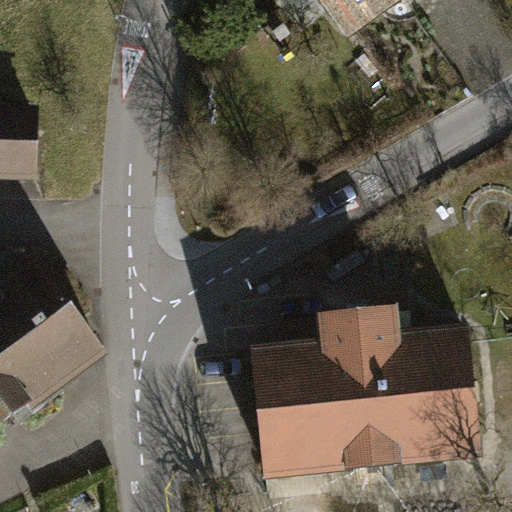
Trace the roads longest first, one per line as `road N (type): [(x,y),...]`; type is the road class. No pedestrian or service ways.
road 1 (residential): [(511,107),(140,324)]
road 2 (residential): [(161,0),(133,221),(140,324)]
road 3 (residential): [(140,324),(157,511)]
road 4 (track): [(144,400),(0,480)]
